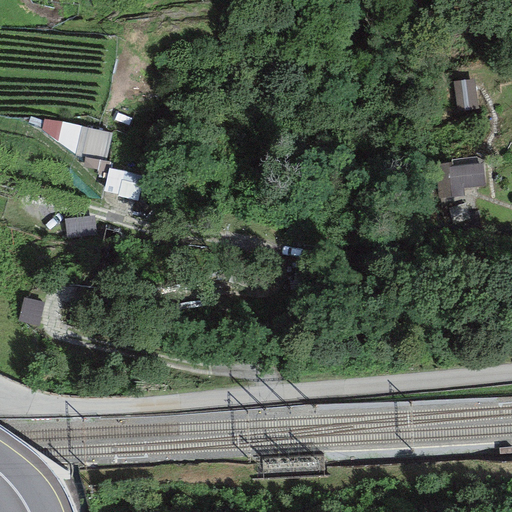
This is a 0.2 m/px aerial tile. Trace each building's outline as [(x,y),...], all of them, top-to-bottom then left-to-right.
[(476,107),(472,79),(452,81),(455,109),(476,107)] [(44,144),(112,150),(114,127),(46,121),(44,144)] [(484,186),(482,164),(478,164),(477,158),(452,160),(453,163),(435,165),(439,199),(463,197),(462,188),(484,186)] [(140,199),(147,174),(113,165),(106,191),(140,199)] [(93,217),(64,219),(66,241),(95,238),(93,217)] [(38,328),(44,303),(23,298),(17,323),(38,328)]
